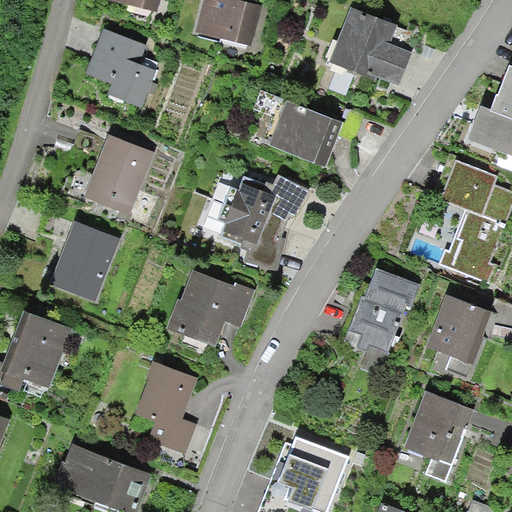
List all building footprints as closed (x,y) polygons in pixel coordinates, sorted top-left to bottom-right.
[(112,0),(157,11),(160,0),(112,0)] [(207,0),(200,35),(252,47),(261,8),(223,0),(207,0)] [(398,30),(355,12),(335,61),(403,89),(416,59),(391,48),(398,30)] [(111,100),(143,112),(158,74),(136,66),(144,45),(104,30),(87,73),(117,84),(111,100)] [(511,63),(509,62),(499,92),(496,92),(490,108),(511,116),(511,63)] [(276,143),(326,161),(340,123),(290,104),(276,143)] [(466,141),(511,159),(511,116),(490,108),(480,104),(466,141)] [(92,192),(132,208),(153,155),(113,139),(92,192)] [(441,203),(467,214),(445,266),(482,281),(504,229),(511,208),(511,183),(459,161),(441,203)] [(244,176),(232,207),(284,228),(289,216),(292,218),(310,189),(278,173),(272,185),(244,176)] [(284,228),(232,207),(220,236),(241,243),(239,249),(246,251),(243,262),(278,271),(285,237),(282,237),(284,228)] [(98,303),(121,244),(79,228),(56,287),(98,303)] [(369,303),(363,301),(345,343),(388,361),(418,287),(382,272),(369,303)] [(254,297),(197,276),(177,328),(225,346),(233,325),(242,329),(254,297)] [(493,317),(449,299),(428,351),(471,369),(493,317)] [(23,378),(48,388),(71,329),(24,311),(4,362),(0,359),(0,384),(19,391),(23,378)] [(153,444),(185,455),(195,425),(186,422),(199,382),(157,368),(142,415),(160,421),(153,444)] [(469,413),(428,396),(403,457),(444,473),(469,413)] [(0,448),(12,422),(0,416),(0,448)] [(328,511),(353,452),(295,428),(273,481),(287,487),(278,507),(289,511),(328,511)] [(72,443),(55,486),(123,511),(136,511),(151,474),(72,443)]
